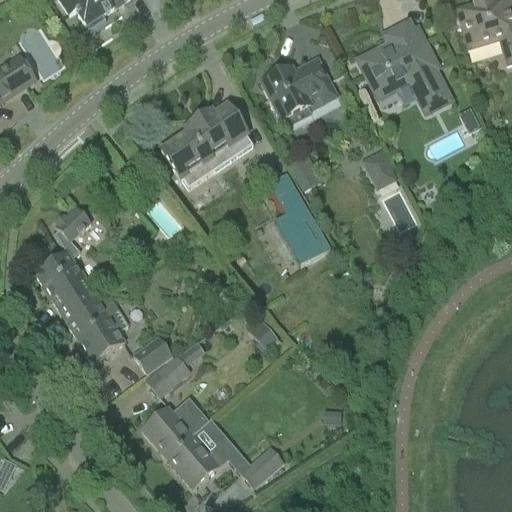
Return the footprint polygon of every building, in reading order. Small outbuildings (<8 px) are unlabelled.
[(58,0),(56,2),(68,21),(74,16),(85,32),(88,37),(102,28),(104,26),(104,25),(101,21),(113,13),(109,9),(120,2),(123,6),(132,0),(58,0)] [(472,10),(454,15),(456,21),(452,22),(456,35),(460,34),(467,56),(484,50),(483,47),(497,42),(506,71),(511,69),(511,16),(507,0),(503,0),(489,5),(488,0),(471,5),(472,10)] [(412,38),(407,30),(391,38),(396,47),(358,67),(377,103),(409,87),(425,118),(448,106),(432,75),(435,73),(416,37),(412,38)] [(0,106),(10,100),(10,101),(34,86),(19,63),(0,74),(0,106)] [(336,103),(316,65),(293,77),(291,73),(260,89),(279,127),(284,125),(289,129),(296,129),(303,125),(306,120),(305,114),(310,111),(308,107),(318,101),(323,110),(336,103)] [(187,138),(159,156),(179,185),(206,166),(214,178),(252,152),(244,141),(246,140),(227,111),(212,121),(209,117),(184,134),(187,138)] [(467,140),(479,134),(469,114),(457,120),(467,140)] [(377,194),(393,185),(380,159),(363,168),(377,194)] [(303,198),(321,187),(306,161),(287,172),(303,198)] [(135,186),(144,179),(137,171),(128,178),(135,186)] [(300,272),(330,255),(286,179),(266,191),(284,222),(273,228),(300,272)] [(74,269),(72,265),(79,258),(67,244),(78,239),(91,228),(76,212),(55,231),(57,234),(54,237),(67,257),(32,279),(40,292),(39,294),(48,309),(50,307),(64,330),(109,301),(108,301),(98,307),(84,285),(85,284),(76,269),(74,269)] [(90,371),(125,349),(118,337),(128,331),(109,301),(64,330),(77,350),(75,351),(83,364),(85,363),(90,371)] [(256,323),(247,331),(255,340),(255,344),(265,355),(277,345),(256,323)] [(146,382),(172,363),(157,342),(131,361),(146,382)] [(194,347),(183,357),(189,364),(200,355),(194,347)] [(176,362),(145,389),(159,405),(190,379),(183,370),(176,362)] [(338,388),(349,378),(337,366),(326,376),(338,388)] [(155,423),(140,436),(165,464),(191,442),(190,442),(201,432),(206,428),(199,420),(187,405),(171,419),(166,413),(155,423)] [(323,416),(322,430),(339,430),(340,417),(323,416)] [(191,442),(165,464),(192,496),(207,483),(227,466),(217,454),(226,446),(209,426),(206,428),(201,432),(190,442),(191,442)] [(252,495),(267,482),(283,470),(269,453),(254,467),(239,480),(252,495)] [(0,474),(11,480),(15,471),(3,465),(0,470),(0,474)]
